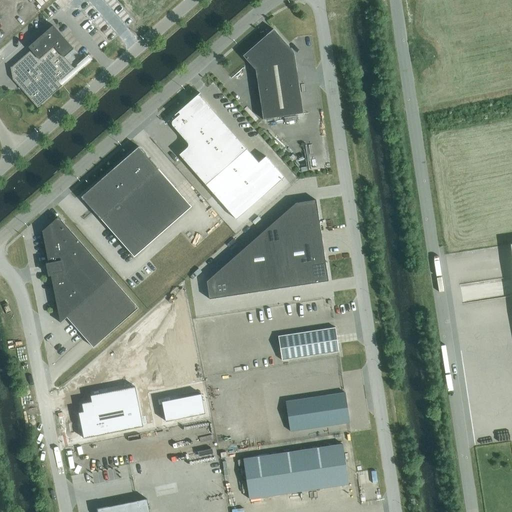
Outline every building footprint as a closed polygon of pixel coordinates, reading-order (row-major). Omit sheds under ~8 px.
[(13,79),(21,89),(38,108),(62,86),(62,85),(61,86),(58,82),(73,68),(74,69),(74,68),(65,57),(74,49),(53,25),(43,34),(44,35),(28,49),(30,51),(11,67),(10,67),(13,79)] [(294,53),(273,29),(243,56),(255,70),(263,120),(303,113),(294,53)] [(172,123),(172,124),(172,125),(173,126),(187,143),(188,143),(188,144),(188,145),(188,146),(188,147),(187,147),(187,148),(179,155),(206,185),(236,220),(284,177),(266,156),(259,163),(247,149),(199,95),(200,93),(174,115),(175,116),(178,113),(180,115),(173,120),(173,121),(172,121),(172,122),(172,123)] [(192,207),(139,147),(93,187),(93,188),(88,192),(92,207),(91,208),(134,257),(192,207)] [(321,167),(331,166),(330,153),(320,155),(321,167)] [(316,200),(296,203),(275,215),(279,227),(259,232),(263,245),(242,250),(207,281),(210,299),(328,281),(316,200)] [(139,308),(61,219),(59,217),(42,231),(49,264),(47,264),(49,275),(53,274),(54,283),(59,310),(61,310),(94,347),(139,308)] [(339,352),(335,327),(278,336),(282,360),(339,352)] [(83,412),(79,413),(84,438),(143,426),(135,387),(90,396),(92,402),(82,404),(83,412)] [(350,422),(345,392),(286,401),(290,431),(350,422)] [(201,394),(162,402),(166,422),(205,414),(201,394)] [(349,484),(343,444),(243,459),(249,499),(349,484)] [(98,508),(98,511),(149,511),(147,498),(98,508)]
